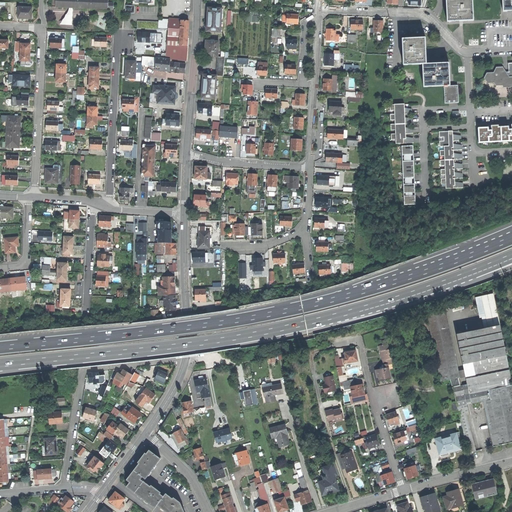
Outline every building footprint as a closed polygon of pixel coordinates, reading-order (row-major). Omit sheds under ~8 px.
[(55,0),(56,6),(107,8),(113,8),(113,2),(110,2),(108,2),(107,0),(55,0)] [(462,21),(474,21),(473,17),(472,17),(472,12),(473,12),(472,0),(446,0),(447,3),(448,3),(448,7),(447,7),(448,22),(451,22),(451,20),(456,20),(456,21),(459,21),(459,18),(462,18),(462,21)] [(511,0),(502,0),(503,12),(507,11),(507,10),(511,10),(511,11),(511,0)] [(24,19),(31,19),(31,7),(18,6),(18,7),(15,7),(15,12),(18,12),(17,18),(24,19)] [(222,8),(209,8),(208,13),(210,13),(209,20),(209,26),(208,26),(207,31),(221,32),(222,8)] [(247,13),(248,22),(259,22),(259,13),(247,13)] [(299,20),(299,15),(288,15),(287,16),(284,16),(283,20),(287,21),(287,24),(298,25),(299,20)] [(158,30),(168,30),(169,20),(159,19),(159,22),(158,30)] [(181,21),(169,20),(168,30),(166,53),(166,59),(170,59),(187,60),(189,39),(187,38),(188,30),(189,21),(181,21)] [(358,29),(363,30),(363,21),(359,20),(358,20),(352,20),(352,29),(358,29)] [(137,28),(158,30),(159,22),(138,21),(137,28)] [(374,29),(371,29),(371,32),(383,33),(384,22),(379,21),(375,21),(374,29)] [(326,40),(335,41),(336,35),(336,30),(327,29),(327,35),(326,40)] [(157,34),(150,34),(150,33),(138,33),(138,36),(138,42),(157,43),(157,34)] [(95,39),(95,46),(107,47),(107,42),(107,38),(95,37),(95,39)] [(50,42),(50,48),(62,48),(62,46),(62,39),(51,38),(50,42)] [(412,65),(423,64),(426,64),(426,60),(425,60),(424,56),(426,56),(426,52),(423,52),(423,49),(426,49),(426,48),(425,38),(421,38),(421,40),(417,40),(417,38),(403,39),(403,43),(404,43),(405,47),(403,47),(404,65),(408,65),(408,63),(412,63),(412,65)] [(0,39),(0,48),(1,48),(8,48),(8,40),(2,40),(0,39)] [(211,41),(206,41),(206,48),(206,50),(206,56),(218,57),(218,56),(219,42),(215,41),(215,40),(212,39),(212,40),(211,40),(211,41)] [(294,41),(288,40),(287,49),(297,49),(297,45),(298,39),(294,39),(294,41)] [(21,52),(30,52),(30,48),(31,44),(24,44),(21,43),(21,52)] [(325,65),(334,66),(335,59),(339,60),(339,53),(339,52),(335,51),(335,52),(335,54),(325,54),(325,59),(325,65)] [(30,56),(30,52),(21,52),(20,61),(30,61),(30,56)] [(225,57),(218,56),(218,57),(217,76),(224,76),(225,57)] [(142,65),(155,66),(156,58),(142,57),(142,65)] [(169,72),(170,63),(170,59),(166,59),(161,58),(156,58),(155,66),(155,70),(169,72)] [(126,78),(135,78),(136,61),(126,61),(126,69),(126,76),(126,78)] [(170,63),(169,72),(184,73),(185,68),(185,64),(170,63)] [(262,76),(267,76),(268,63),(258,63),(257,76),(262,76)] [(444,86),(450,86),(450,82),(448,82),(448,77),(450,77),(449,63),(445,63),(445,65),(441,65),(441,63),(437,63),(437,66),(434,67),(434,64),(426,64),(423,64),(423,68),(425,68),(425,72),(423,73),(424,87),(428,87),(428,85),(432,85),(432,86),(444,86)] [(56,73),(66,73),(67,65),(57,64),(57,68),(56,73)] [(296,65),(287,65),(286,74),(296,74),(296,69),(296,65)] [(90,67),(90,76),(99,77),(99,72),(99,68),(90,67)] [(511,76),(510,77),(506,72),(503,67),(499,67),(496,67),(494,73),(487,73),(484,78),(487,83),(494,83),(496,86),(502,86),(503,87),(511,87),(511,76)] [(66,82),(66,73),(56,73),(56,76),(56,81),(66,82)] [(216,81),(217,76),(204,75),(203,80),(204,80),(204,86),(203,93),(202,93),(202,97),(215,98),(215,93),(217,94),(217,89),(215,89),(216,85),(218,85),(218,81),(216,81)] [(13,83),(13,85),(30,86),(30,81),(30,76),(13,76),(13,83)] [(93,88),(99,89),(99,81),(99,77),(90,76),(89,88),(91,88),(91,90),(93,90),(93,88)] [(337,76),(334,76),(333,79),(324,78),(324,83),(323,90),(332,91),(332,89),(336,89),(337,76)] [(253,85),(244,85),(244,86),(242,86),(242,89),(244,89),(244,94),(252,95),(253,89),(253,85)] [(457,85),(450,86),(444,86),(445,103),(449,103),(458,103),(457,85)] [(154,86),(153,93),(158,93),(157,103),(173,104),(175,103),(175,100),(174,98),(174,96),(174,93),(175,92),(176,89),(174,87),(159,86),(154,86)] [(274,89),(267,89),(266,98),(277,99),(278,89),(274,89)] [(293,100),(293,105),(305,106),(305,100),(306,94),(296,94),(296,100),(293,100)] [(29,96),(28,96),(21,96),(18,96),(18,97),(17,105),(29,106),(29,100),(29,96)] [(124,109),(134,109),(135,100),(123,99),(123,104),(123,109),(124,109)] [(341,115),(341,112),(342,112),(342,110),(345,110),(345,107),(342,107),(342,101),(330,100),(330,106),(329,112),(334,112),(334,114),(341,115)] [(47,110),(48,110),(56,111),(59,111),(60,101),(48,101),(48,105),(47,110)] [(212,108),(212,105),(199,104),(199,108),(198,113),(203,113),(203,115),(212,116),(212,108)] [(394,110),(395,114),(404,114),(411,114),(411,109),(404,110),(404,106),(404,104),(390,105),(390,110),(394,110)] [(93,107),(91,107),(88,107),(88,116),(97,116),(97,112),(97,107),(93,107)] [(166,119),(166,125),(171,125),(171,127),(175,128),(175,126),(179,126),(180,125),(180,121),(180,120),(180,119),(180,115),(174,114),(167,114),(166,119)] [(395,120),(395,124),(404,124),(412,124),(412,119),(404,119),(404,116),(404,114),(395,114),(390,114),(390,120),(395,120)] [(15,116),(7,116),(7,127),(7,132),(20,132),(20,124),(21,117),(18,117),(15,116)] [(88,116),(87,124),(94,125),(97,125),(97,121),(97,120),(97,116),(88,116)] [(304,118),(294,117),(294,129),(303,129),(304,123),(304,118)] [(47,125),(46,130),(58,131),(58,130),(59,124),(59,121),(47,121),(47,125)] [(395,129),(395,134),(405,134),(412,133),(412,129),(405,129),(405,126),(404,124),(395,124),(391,124),(391,129),(395,129)] [(511,124),(508,125),(508,126),(499,127),(499,125),(493,125),(488,126),(488,127),(487,127),(478,128),(478,143),(511,140),(511,124)] [(340,132),(343,132),(343,130),(344,126),(329,125),(328,130),(328,135),(339,135),(340,132)] [(223,127),(220,126),(220,131),(219,136),(229,137),(237,138),(238,128),(223,127)] [(197,138),(201,138),(206,139),(210,139),(211,130),(197,129),(197,133),(197,138)] [(444,137),(444,141),(453,141),(461,141),(461,136),(453,136),(453,133),(453,131),(445,132),(439,132),(440,137),(444,137)] [(14,147),(16,147),(19,148),(20,138),(20,132),(7,132),(6,141),(6,147),(14,147)] [(161,133),(152,132),(151,141),(161,141),(161,133)] [(396,143),(413,143),(413,138),(405,139),(405,136),(405,134),(395,134),(391,134),(391,139),(396,139),(396,143)] [(358,140),(349,139),(348,144),(361,145),(361,144),(362,135),(359,135),(358,140)] [(292,138),(291,150),(302,151),(302,145),(303,139),(292,138)] [(273,139),(265,139),(264,154),(269,154),(273,155),(274,144),(272,143),(273,139)] [(90,149),(102,150),(102,145),(102,140),(91,140),(90,149)] [(46,150),(58,150),(58,141),(46,141),(46,145),(46,146),(46,149),(46,150)] [(124,150),(132,150),(132,144),(132,141),(129,141),(121,141),(121,144),(121,150),(124,150)] [(444,146),(444,150),(454,150),(461,150),(461,145),(453,146),(453,143),(453,141),(444,141),(440,141),(440,146),(444,146)] [(256,144),(247,144),(247,153),(251,153),(255,154),(255,153),(257,153),(257,149),(255,149),(256,144)] [(144,173),(144,176),(149,176),(154,176),(155,161),(154,161),(155,158),(155,157),(156,146),(150,146),(150,145),(146,145),(145,148),(143,148),(143,159),(145,159),(145,162),(142,162),(142,173),(144,173)] [(166,156),(173,157),(173,155),(175,155),(177,155),(178,145),(177,145),(171,145),(166,145),(166,156)] [(413,146),(402,146),(404,205),(416,204),(415,199),(415,196),(413,196),(413,193),(415,192),(415,184),(412,184),(412,177),(414,177),(414,161),(411,161),(411,154),(413,154),(413,146)] [(132,159),(132,150),(124,150),(124,153),(125,153),(130,153),(130,157),(130,159),(132,159)] [(445,156),(445,160),(454,160),(462,159),(461,155),(454,155),(454,152),(454,150),(444,150),(440,150),(440,156),(445,156)] [(327,161),(337,162),(337,168),(350,169),(351,163),(342,162),(342,153),(327,152),(327,157),(327,161)] [(19,156),(9,155),(7,155),(7,159),(7,165),(13,165),(19,165),(19,160),(19,156)] [(445,165),(445,169),(454,169),(462,169),(462,164),(454,165),(454,161),(454,160),(445,160),(441,160),(441,165),(445,165)] [(71,165),(70,184),(74,184),(80,184),(81,166),(71,165)] [(207,178),(207,176),(210,177),(211,172),(208,172),(208,166),(196,166),(196,173),(196,178),(199,178),(198,179),(204,180),(204,178),(207,178)] [(46,175),(45,183),(58,183),(59,169),(46,169),(46,175)] [(445,175),(446,179),(455,178),(462,178),(462,174),(454,174),(454,171),(454,169),(445,169),(441,169),(441,175),(445,175)] [(285,173),(284,173),(283,181),(284,183),(286,184),(288,184),(288,188),(298,188),(299,182),(299,176),(288,176),(288,174),(285,174),(285,173)] [(101,175),(89,174),(89,184),(94,184),(100,184),(101,175)] [(233,183),(238,184),(238,174),(232,174),(227,174),(226,185),(233,185),(233,183)] [(247,185),(257,186),(257,174),(252,174),(248,174),(247,185)] [(6,175),(6,185),(11,185),(17,185),(18,176),(6,175)] [(277,192),(278,175),(273,175),(268,175),(267,192),(277,192)] [(318,185),(329,185),(329,176),(318,175),(318,180),(318,185)] [(446,188),(463,188),(463,183),(455,183),(455,180),(455,178),(446,179),(441,179),(441,184),(446,184),(446,188)] [(163,183),(162,191),(176,192),(176,187),(176,183),(163,182),(163,183)] [(129,192),(133,192),(133,188),(120,188),(120,194),(120,199),(129,200),(129,192)] [(195,199),(194,199),(193,200),(193,201),(193,202),(193,203),(194,204),(195,204),(195,205),(199,205),(199,207),(202,207),(202,205),(209,206),(209,201),(206,201),(207,194),(195,193),(195,196),(195,199)] [(316,205),(328,206),(328,197),(317,196),(317,201),(316,205)] [(0,206),(0,216),(12,217),(13,207),(4,207),(0,206)] [(67,214),(69,214),(69,219),(78,219),(78,215),(79,210),(74,210),(74,208),(72,208),(72,210),(70,210),(67,210),(67,214)] [(100,221),(99,226),(111,227),(111,220),(114,220),(114,217),(100,216),(100,221)] [(281,216),(280,226),(285,226),(292,226),(292,217),(281,216)] [(320,227),(329,227),(329,221),(325,220),(325,218),(316,218),(315,223),(315,229),(320,230),(320,227)] [(78,223),(78,219),(69,219),(69,227),(78,228),(78,223)] [(158,230),(159,230),(171,230),(171,223),(166,222),(158,222),(158,230)] [(134,224),(126,223),(126,231),(133,232),(134,224)] [(251,227),(252,234),(252,235),(257,235),(263,235),(262,223),(251,224),(251,227)] [(240,236),(245,235),(244,228),(244,224),(235,224),(235,225),(235,234),(235,236),(240,236)] [(159,243),(166,243),(171,243),(171,236),(171,230),(159,230),(159,243)] [(53,231),(39,231),(38,240),(45,240),(52,240),(53,231)] [(210,236),(210,231),(199,231),(199,237),(199,239),(198,239),(198,248),(209,248),(210,241),(211,241),(212,236),(210,236)] [(98,241),(97,246),(111,247),(111,242),(108,242),(108,235),(105,235),(105,233),(101,233),(101,235),(98,235),(98,241)] [(17,236),(3,238),(5,252),(9,252),(15,251),(14,245),(18,245),(17,236)] [(64,245),(73,246),(73,242),(74,237),(64,237),(64,245)] [(317,251),(329,250),(328,241),(317,241),(317,246),(317,251)] [(137,254),(146,254),(146,243),(137,243),(136,243),(136,248),(137,254)] [(161,254),(166,254),(166,243),(159,243),(158,243),(158,254),(161,254)] [(168,254),(176,254),(176,248),(176,243),(171,243),(166,243),(166,254),(168,254)] [(64,248),(63,254),(70,254),(73,254),(73,249),(73,246),(64,245),(64,248)] [(205,259),(205,252),(193,253),(193,259),(193,263),(208,262),(208,259),(205,259)] [(109,260),(110,256),(106,256),(106,254),(102,254),(102,256),(99,256),(98,256),(98,260),(97,266),(109,266),(109,260)] [(278,254),(273,254),(273,263),(279,263),(282,263),(285,263),(285,254),(278,254)] [(253,266),(253,270),(253,271),(254,271),(262,271),(263,271),(263,258),(257,258),(253,258),(253,266)] [(172,265),(169,265),(169,271),(177,271),(177,262),(173,263),(172,263),(172,265)] [(65,263),(58,263),(58,270),(67,271),(67,267),(68,263),(65,263)] [(246,263),(238,263),(239,278),(246,278),(246,263)] [(294,273),(305,272),(305,267),(304,263),(293,264),(294,273)] [(320,273),(331,273),(331,263),(319,264),(319,268),(320,273)] [(342,263),(342,272),(354,272),(354,263),(342,263)] [(158,265),(157,265),(157,266),(157,273),(166,272),(165,264),(164,264),(158,265)] [(67,275),(67,271),(58,270),(57,280),(64,280),(67,280),(67,275)] [(16,277),(10,277),(11,290),(26,288),(25,276),(16,277)] [(105,276),(97,276),(97,281),(96,286),(105,286),(105,284),(108,284),(108,276),(105,276)] [(2,278),(0,278),(0,291),(11,290),(10,277),(2,278)] [(163,277),(163,281),(162,281),(162,286),(158,286),(159,296),(164,295),(175,295),(174,282),(174,277),(163,277)] [(70,298),(70,293),(71,289),(61,289),(61,297),(70,298)] [(206,290),(196,290),(196,296),(196,300),(201,300),(201,302),(206,302),(206,290)] [(482,296),(488,327),(499,325),(493,294),(482,296)] [(165,310),(176,310),(176,302),(175,295),(164,295),(165,310)] [(476,298),(482,329),(488,327),(482,296),(476,298)] [(70,302),(70,298),(61,297),(60,306),(70,306),(70,302)] [(427,316),(431,332),(450,328),(445,309),(427,316)] [(151,320),(158,319),(157,310),(150,310),(151,320)] [(511,383),(511,380),(510,372),(499,325),(488,327),(482,329),(457,334),(464,370),(466,376),(467,384),(471,403),(483,401),(494,446),(511,441),(511,383)] [(459,413),(469,452),(475,450),(466,414),(469,413),(467,404),(463,385),(460,386),(458,378),(460,377),(459,371),(450,328),(431,332),(441,382),(451,379),(456,402),(449,403),(452,414),(459,413)] [(346,358),(343,359),(344,363),(346,363),(358,361),(357,356),(356,351),(345,353),(346,358)] [(385,360),(386,364),(388,364),(392,363),(390,356),(381,357),(385,360)] [(335,360),(337,368),(340,367),(343,367),(342,359),(339,359),(335,360)] [(384,368),(380,369),(375,370),(377,376),(377,378),(379,377),(379,380),(391,377),(388,364),(386,364),(384,365),(384,368)] [(114,382),(120,386),(122,381),(126,384),(129,379),(132,374),(127,371),(123,369),(120,373),(118,371),(114,377),(117,378),(114,382)] [(159,370),(158,372),(156,376),(155,380),(163,383),(165,381),(166,379),(167,379),(168,377),(166,377),(168,374),(159,370)] [(89,381),(93,381),(93,383),(102,382),(104,380),(104,374),(98,375),(98,371),(93,372),(88,372),(89,381)] [(138,374),(134,371),(132,374),(129,379),(134,381),(138,374)] [(324,387),(325,393),(334,391),(336,390),(333,376),(324,378),(326,386),(326,387),(324,387)] [(201,380),(195,381),(197,392),(201,391),(209,389),(207,379),(201,380)] [(351,387),(354,386),(353,380),(347,381),(342,382),(343,386),(344,390),(351,388),(351,387)] [(99,393),(103,394),(108,382),(105,381),(103,384),(102,384),(99,393)] [(276,400),(275,395),(276,395),(283,394),(281,384),(272,386),(268,387),(262,388),(264,397),(265,397),(266,402),(276,400)] [(363,384),(354,386),(351,387),(351,388),(353,397),(354,402),(368,399),(366,394),(365,394),(364,389),(363,384)] [(467,404),(471,403),(467,384),(463,385),(467,404)] [(140,396),(146,388),(146,387),(143,387),(141,386),(136,393),(140,396)] [(155,395),(146,388),(140,396),(136,402),(142,407),(146,401),(149,403),(152,399),(155,395)] [(210,397),(209,389),(201,391),(202,398),(204,398),(210,397)] [(210,397),(204,398),(205,400),(204,401),(205,407),(212,406),(210,397)] [(185,403),(183,403),(184,409),(182,409),(183,414),(193,412),(191,401),(185,403)] [(93,421),(96,410),(86,407),(84,411),(83,416),(85,416),(84,418),(93,421)] [(113,407),(109,413),(114,417),(119,410),(113,407)] [(126,407),(121,413),(131,421),(132,420),(135,422),(138,418),(141,414),(131,407),(126,407)] [(334,420),(335,419),(333,411),(333,409),(325,411),(328,421),(334,420)] [(333,411),(335,419),(335,421),(342,420),(340,409),(333,411)] [(400,423),(398,417),(397,415),(395,410),(386,413),(388,418),(390,424),(394,423),(395,425),(400,423)] [(61,412),(48,413),(49,423),(62,422),(61,417),(61,412)] [(104,422),(109,413),(106,412),(101,420),(104,422)] [(180,418),(177,420),(182,430),(186,429),(180,418)] [(114,433),(118,436),(118,435),(123,439),(126,435),(130,429),(127,428),(125,426),(121,423),(119,425),(113,421),(106,430),(113,435),(114,433)] [(279,447),(289,444),(287,436),(286,434),(288,434),(285,424),(270,429),(272,438),(277,437),(279,447)] [(219,431),(214,433),(217,443),(222,441),(223,443),(227,442),(227,440),(233,438),(230,428),(224,430),(221,431),(220,432),(219,431)] [(178,444),(186,439),(181,429),(177,432),(174,433),(175,435),(174,436),(178,444)] [(113,441),(114,440),(114,437),(105,430),(103,434),(113,441)] [(407,441),(405,435),(403,431),(393,435),(395,440),(396,444),(407,441)] [(437,446),(438,446),(440,445),(439,440),(444,439),(444,437),(456,434),(458,440),(460,439),(458,432),(442,435),(442,436),(435,437),(437,446)] [(460,448),(458,440),(456,434),(444,437),(444,439),(439,440),(440,445),(438,446),(440,453),(448,451),(449,451),(453,450),(460,448)] [(367,442),(369,447),(370,450),(376,448),(375,447),(375,446),(379,445),(376,435),(366,438),(367,442)] [(44,445),(42,445),(42,454),(56,454),(55,446),(55,438),(44,438),(44,445)] [(114,449),(117,446),(110,440),(104,448),(110,452),(111,453),(114,449)] [(82,446),(76,453),(80,456),(85,449),(82,446)] [(106,457),(110,452),(104,448),(100,453),(106,457)] [(202,448),(194,450),(195,455),(193,455),(194,458),(194,460),(204,458),(202,448)] [(139,463),(134,470),(142,477),(145,479),(160,459),(149,450),(144,457),(143,456),(140,460),(141,461),(139,463)] [(246,450),(237,453),(240,466),(250,463),(248,456),(246,450)] [(352,452),(342,455),(341,455),(346,468),(347,471),(357,468),(355,460),(354,460),(353,458),(353,457),(353,456),(352,452)] [(342,469),(346,468),(341,455),(342,455),(341,453),(337,454),(342,469)] [(0,463),(6,463),(9,463),(8,454),(6,454),(0,454),(0,463)] [(90,462),(88,465),(87,466),(92,470),(93,469),(95,470),(97,472),(104,463),(95,456),(90,462)] [(410,467),(405,468),(405,469),(405,470),(406,475),(407,475),(408,479),(409,479),(413,478),(413,477),(415,477),(418,476),(414,463),(410,464),(410,467)] [(211,468),(215,480),(225,476),(224,472),(222,469),(221,464),(211,468)] [(326,474),(327,480),(335,478),(334,476),(338,475),(335,464),(324,467),(326,474)] [(380,465),(373,468),(375,474),(378,473),(378,471),(381,470),(380,465)] [(52,478),(52,477),(52,470),(52,469),(37,470),(38,479),(44,479),(52,478)] [(155,508),(157,505),(164,497),(160,494),(157,491),(158,490),(156,488),(154,487),(153,489),(150,487),(145,482),(140,479),(142,477),(134,470),(131,474),(132,475),(128,481),(130,482),(126,487),(155,508)] [(7,472),(0,472),(0,481),(7,481),(7,478),(10,477),(9,472),(7,472)] [(392,472),(380,476),(381,479),(383,479),(384,480),(385,485),(388,484),(395,482),(392,472)] [(378,482),(384,480),(383,479),(381,479),(380,476),(379,473),(378,473),(375,474),(378,482)] [(261,477),(252,479),(253,482),(250,483),(251,486),(248,487),(250,492),(256,490),(255,486),(258,485),(263,483),(261,477)] [(278,478),(273,480),(274,485),(277,492),(282,490),(278,478)] [(315,490),(321,488),(319,482),(317,478),(312,480),(315,490)] [(323,481),(319,482),(321,488),(323,495),(331,492),(339,490),(335,478),(327,480),(323,481)] [(473,484),(475,496),(485,493),(486,495),(487,495),(496,493),(493,480),(485,482),(480,483),(473,484)] [(266,504),(267,504),(269,503),(263,483),(258,485),(259,489),(257,490),(261,502),(265,501),(266,504)] [(443,497),(447,510),(463,505),(459,489),(454,491),(449,492),(450,495),(443,497)] [(308,491),(294,495),(296,502),(300,500),(301,504),(306,503),(311,501),(308,491)] [(115,505),(118,508),(122,503),(125,499),(116,492),(112,496),(111,496),(110,497),(108,499),(109,500),(109,501),(110,502),(109,503),(114,507),(115,505)] [(59,503),(58,504),(68,511),(71,508),(69,506),(71,503),(73,500),(66,494),(63,498),(61,497),(58,501),(59,503)] [(166,511),(182,511),(182,510),(183,509),(182,506),(180,502),(179,503),(173,499),(166,494),(164,497),(157,505),(166,511)] [(421,498),(425,511),(440,511),(435,494),(427,497),(421,498)] [(227,511),(235,511),(234,507),(230,497),(223,499),(224,502),(225,504),(223,504),(224,506),(219,507),(220,511),(227,510),(227,511)] [(278,497),(274,498),(276,505),(277,509),(277,508),(278,511),(279,511),(283,511),(288,509),(284,497),(278,499),(278,497)] [(398,511),(397,511),(412,511),(410,511),(409,508),(408,503),(397,506),(399,511),(398,511)]
